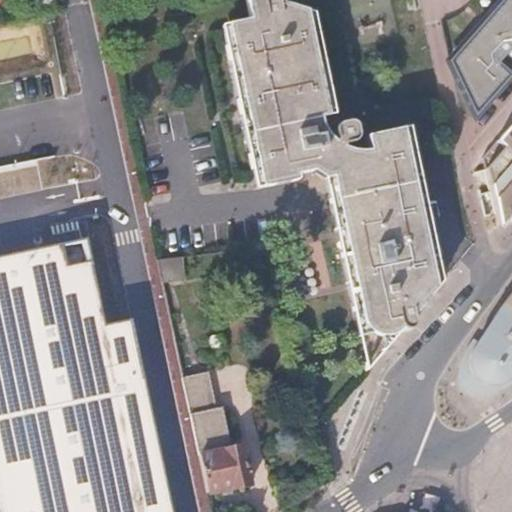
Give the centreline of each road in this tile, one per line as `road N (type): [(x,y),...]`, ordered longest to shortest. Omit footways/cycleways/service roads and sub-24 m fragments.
road 1 (residential): [(76,0),(187,511)]
road 2 (residential): [(399,433),(478,289),(511,253)]
road 3 (tertiary): [(511,412),(451,445),(399,433)]
